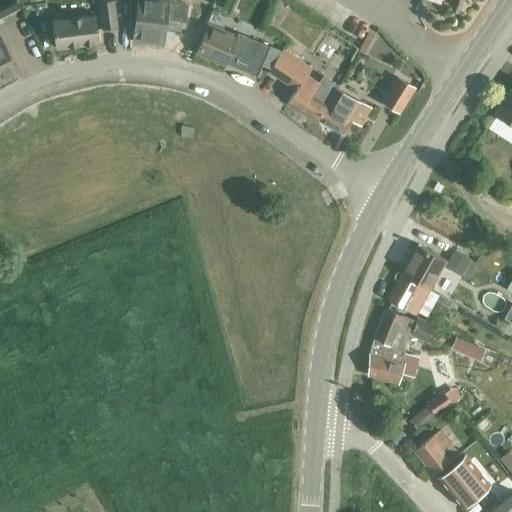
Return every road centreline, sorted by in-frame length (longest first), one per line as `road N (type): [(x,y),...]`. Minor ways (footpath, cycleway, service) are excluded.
road 1 (unclassified): [(0,102),(62,74),(163,67),(207,80),(373,189),(375,211)]
road 2 (secondary): [(375,211),(510,0)]
road 3 (secondary): [(319,424),(327,315),(375,211)]
road 4 (residential): [(429,511),(375,452),(336,424)]
